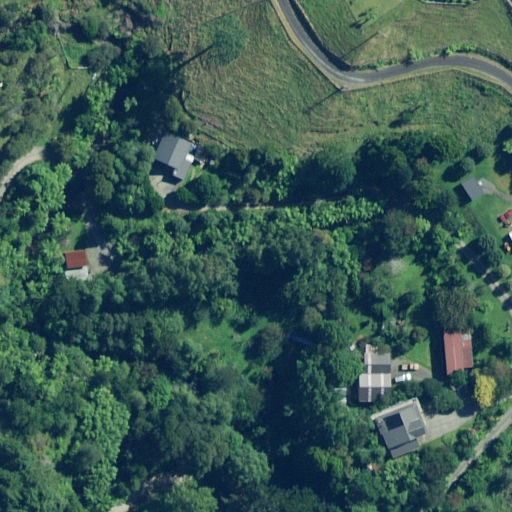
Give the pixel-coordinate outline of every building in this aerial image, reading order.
[(193,145),(167,133),(155,160),(176,169),(173,176),(185,181),(193,163),(186,160),(193,145)] [(210,151),(200,147),(195,159),(205,163),(210,151)] [(69,270),(88,268),(87,252),(67,254),(69,270)] [(69,270),(67,270),(69,284),(90,282),(88,268),(69,270)] [(408,308),(387,305),(383,333),(404,335),(408,308)] [(473,367),(470,329),(444,332),(448,376),(462,375),(462,368),(473,367)] [(379,346),(366,346),(365,376),(391,377),(392,354),(379,354),(379,346)] [(380,390),(366,392),(367,400),(381,399),(380,390)] [(426,435),(415,405),(375,420),(390,459),(418,448),(415,439),(426,435)]
